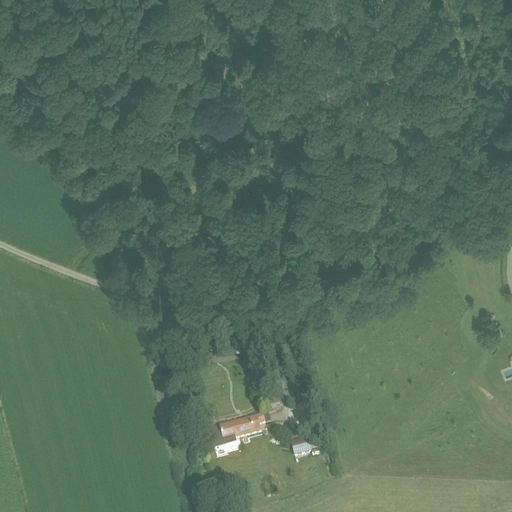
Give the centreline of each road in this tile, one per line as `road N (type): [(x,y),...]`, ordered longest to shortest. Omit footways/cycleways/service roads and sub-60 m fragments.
road 1 (track): [(0,244),(162,301),(511,216)]
road 2 (track): [(438,0),(382,43),(358,91),(325,123),(283,135),(228,125),(178,134),(187,63),(208,0)]
road 3 (track): [(511,151),(467,137),(440,0)]
road 4 (track): [(91,280),(149,153),(178,134)]
